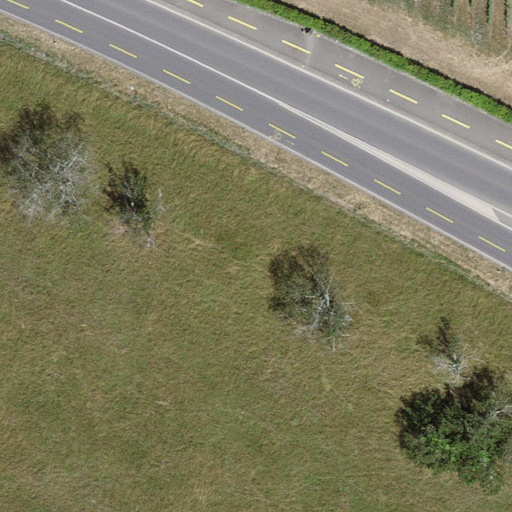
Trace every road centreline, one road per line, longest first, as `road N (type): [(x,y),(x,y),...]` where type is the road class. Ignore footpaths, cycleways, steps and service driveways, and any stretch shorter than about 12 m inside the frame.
road 1 (primary): [(445,181),(69,0)]
road 2 (track): [(511,88),(408,30),(327,0)]
